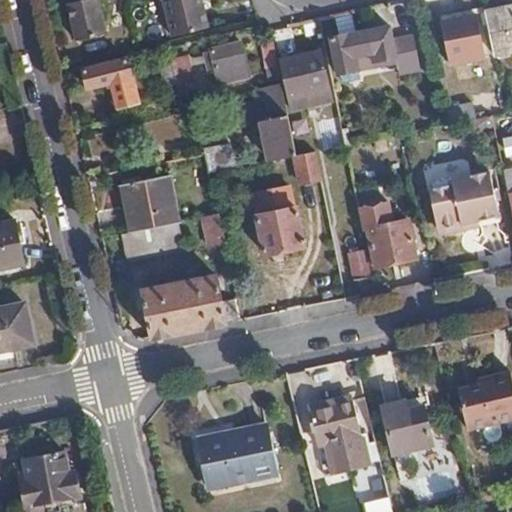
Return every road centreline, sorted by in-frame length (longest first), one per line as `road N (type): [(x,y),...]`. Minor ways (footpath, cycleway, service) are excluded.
road 1 (residential): [(112,380),(511,299)]
road 2 (residential): [(21,0),(112,380)]
road 3 (residential): [(112,380),(143,511)]
